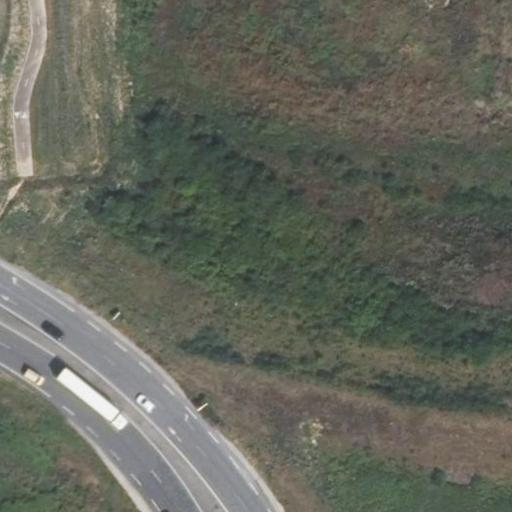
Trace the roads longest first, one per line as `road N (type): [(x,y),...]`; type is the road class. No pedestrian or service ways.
road 1 (tertiary): [(243,511),(211,466),(72,330)]
road 2 (tertiary): [(0,343),(95,412),(176,511)]
